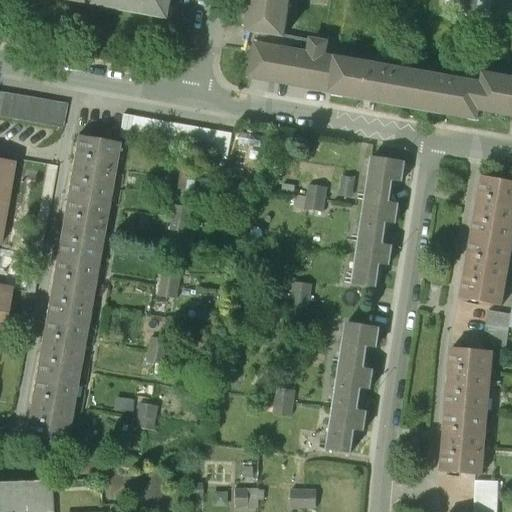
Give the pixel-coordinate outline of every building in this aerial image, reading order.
[(169,0),(60,0),(166,19),(169,0)] [(254,0),(250,32),(259,33),(284,37),(289,0),(254,0)] [(511,0),(457,0),(455,12),(511,21),(511,0)] [(38,27),(0,19),(0,43),(35,50),(38,27)] [(284,37),(259,33),(252,75),(320,85),(324,57),(326,44),(284,37)] [(483,88),(324,57),(320,85),(333,87),(332,94),(477,121),(479,111),(483,88)] [(511,81),(484,77),(483,88),(479,111),(511,115),(511,81)] [(12,97),(0,94),(0,117),(8,119),(12,97)] [(66,106),(12,97),(8,119),(62,128),(66,106)] [(230,135),(120,116),(117,138),(227,155),(230,135)] [(117,145),(77,139),(67,199),(106,206),(117,145)] [(404,163),(371,158),(365,201),(388,204),(393,182),(401,183),(404,163)] [(0,160),(0,339),(3,340),(11,289),(0,286),(0,238),(13,163),(0,160)] [(511,237),(511,184),(482,178),(471,239),(511,245),(511,237)] [(326,190),(309,187),(307,198),(324,201),(326,190)] [(324,201),(307,198),(305,211),(322,214),(324,201)] [(106,206),(67,199),(56,259),(96,266),(106,206)] [(398,205),(388,204),(365,201),(359,243),(382,246),(387,223),(395,225),(398,205)] [(191,210),(174,207),(170,232),(187,235),(191,210)] [(511,245),(471,239),(460,299),(500,306),(511,245)] [(382,246),(359,243),(352,285),(376,290),(380,266),(388,267),(391,247),(382,246)] [(96,266),(56,259),(46,320),(85,326),(96,266)] [(180,276),(163,273),(159,298),(176,301),(180,276)] [(312,287),(293,285),(292,296),(310,299),(312,287)] [(310,299),(292,296),(290,309),(309,312),(310,299)] [(511,313),(488,309),(482,342),(506,346),(511,313)] [(85,326),(46,320),(35,380),(75,387),(85,326)] [(379,329),(347,324),(340,367),(363,370),(364,370),(368,348),(376,349),(379,329)] [(169,342),(151,339),(147,364),(165,367),(169,342)] [(491,354),(451,350),(446,411),(486,415),(491,354)] [(363,370),(340,367),(334,409),(357,412),(362,390),(370,391),(373,371),(364,370),(363,370)] [(75,387),(35,380),(25,439),(65,446),(75,387)] [(295,392),(278,390),(276,401),(294,404),(295,392)] [(294,404),(276,401),(274,414),(292,417),(294,404)] [(158,407),(140,405),(136,429),(154,431),(158,407)] [(357,412),(334,409),(327,451),(350,455),(355,431),(363,433),(366,413),(357,412)] [(486,415),(446,411),(440,472),(481,476),(486,415)] [(473,511),(498,511),(499,479),(474,479),(473,511)] [(50,511),(49,483),(0,485),(0,511),(50,511)] [(246,490),(234,490),(234,509),(246,509),(246,490)] [(303,492),(291,491),(290,509),(303,509),(303,492)] [(316,492),(303,492),(303,509),(316,509),(316,492)]
